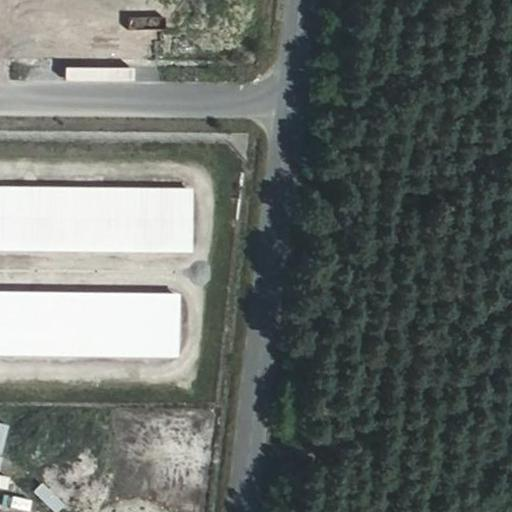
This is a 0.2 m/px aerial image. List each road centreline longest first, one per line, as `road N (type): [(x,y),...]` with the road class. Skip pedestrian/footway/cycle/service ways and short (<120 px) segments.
road 1 (unclassified): [(243,511),(289,105)]
road 2 (unclassified): [(289,105),(0,101)]
road 3 (unknown): [(0,285),(173,291)]
